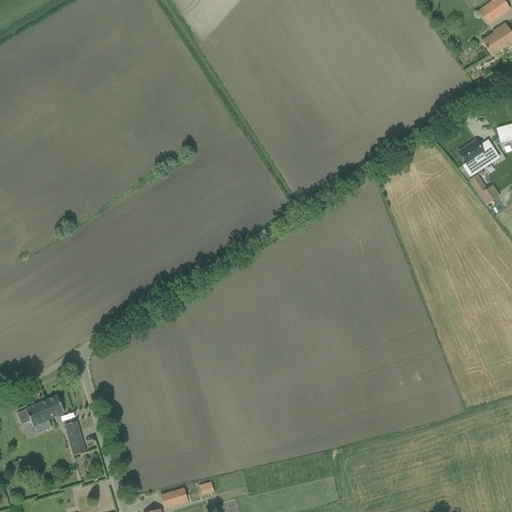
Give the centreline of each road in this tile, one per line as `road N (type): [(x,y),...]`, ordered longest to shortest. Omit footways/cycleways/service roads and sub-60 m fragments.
road 1 (unclassified): [(83,353),(511,76)]
road 2 (unclassified): [(127,511),(83,353)]
